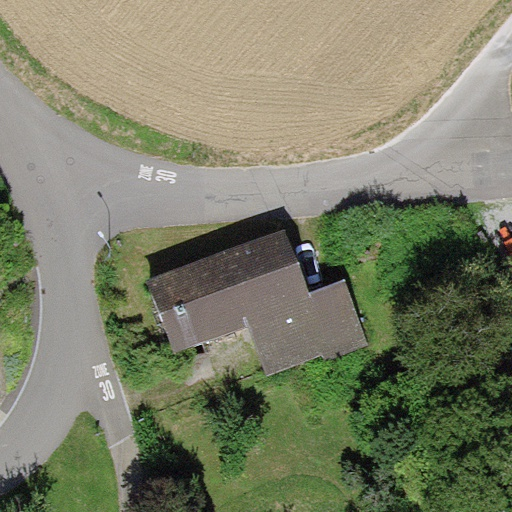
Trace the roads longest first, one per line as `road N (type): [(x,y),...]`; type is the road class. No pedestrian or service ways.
road 1 (residential): [(511,176),(416,178),(78,214)]
road 2 (residential): [(45,392),(69,301),(78,214)]
road 3 (residential): [(142,511),(110,417),(45,392)]
road 4 (track): [(416,178),(511,40)]
road 5 (residential): [(78,214),(0,111)]
